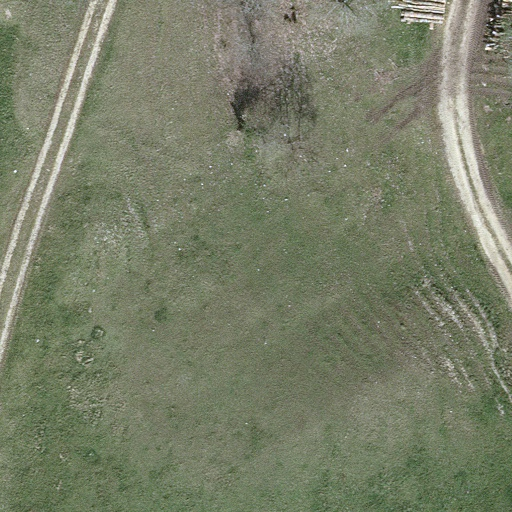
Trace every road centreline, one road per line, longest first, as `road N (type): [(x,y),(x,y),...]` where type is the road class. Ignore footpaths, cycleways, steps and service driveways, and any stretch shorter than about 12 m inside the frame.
road 1 (track): [(109,0),(0,315)]
road 2 (track): [(462,0),(447,103),(465,209),(511,287)]
